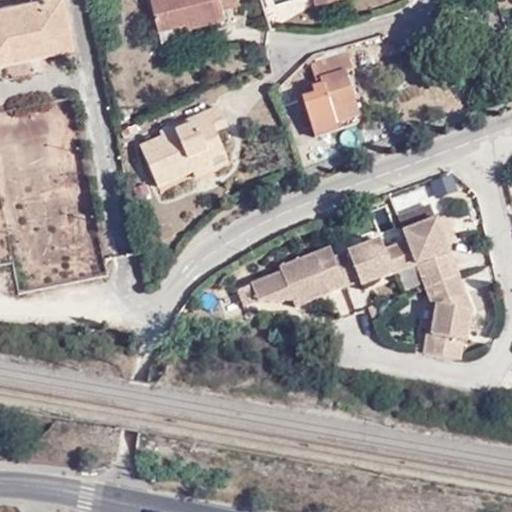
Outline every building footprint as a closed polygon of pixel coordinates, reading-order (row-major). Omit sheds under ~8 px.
[(67,0),(10,0),(0,2),(0,51),(39,43),(41,53),(76,46),(67,0)] [(192,26),(228,18),(226,8),(243,4),(241,0),(154,0),(161,29),(191,22),(192,26)] [(192,26),(191,22),(161,29),(164,42),(194,35),(192,26)] [(0,61),(41,53),(39,43),(0,51),(0,61)] [(362,56),(325,67),(332,88),(334,89),(337,87),(338,84),(338,81),(360,74),(367,72),(362,56)] [(407,117),(462,109),(456,72),(401,80),(407,117)] [(330,137),(353,130),(351,124),(348,115),(372,108),(360,74),(338,81),(338,84),(337,87),(334,89),(332,88),(327,90),(329,98),(319,102),(330,137)] [(372,108),(348,115),(351,124),(375,116),(372,108)] [(193,127),(196,136),(177,143),(158,151),(172,191),(206,178),(241,164),(231,140),(243,135),(233,111),(193,127)] [(177,143),(196,136),(193,127),(174,133),(177,143)] [(206,178),(210,187),(244,173),(241,164),(206,178)] [(399,223),(405,238),(437,227),(432,211),(399,223)] [(446,223),(438,226),(446,248),(454,245),(446,223)] [(467,348),(473,319),(459,282),(453,284),(441,250),(446,248),(438,226),(437,227),(405,238),(408,248),(418,274),(426,295),(431,312),(438,314),(431,343),(435,344),(432,361),(458,366),(462,347),(467,348)] [(362,287),(364,292),(395,282),(418,274),(408,248),(386,256),(381,247),(335,262),(330,252),(280,269),(282,274),(251,285),(256,301),(283,304),(292,301),(295,310),(346,293),(362,287)] [(441,250),(453,284),(459,282),(446,248),(441,250)] [(420,358),(432,361),(435,344),(431,343),(438,314),(431,312),(420,358)]
